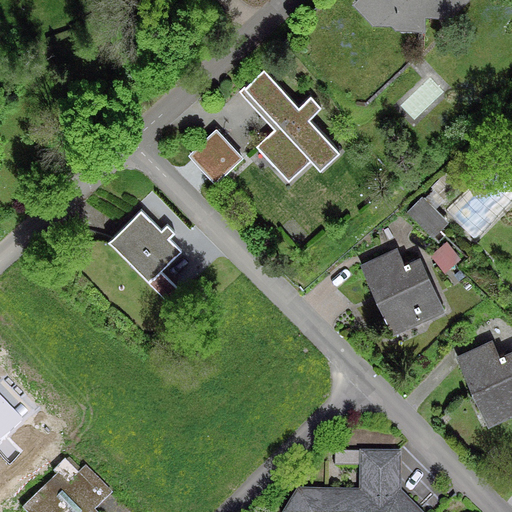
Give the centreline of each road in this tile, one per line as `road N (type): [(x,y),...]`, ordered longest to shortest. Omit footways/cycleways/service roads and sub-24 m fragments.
road 1 (residential): [(136,138),(360,382)]
road 2 (residential): [(286,0),(136,138)]
road 3 (residential): [(360,382),(494,511)]
road 4 (residential): [(229,511),(360,382)]
road 5 (residential): [(136,138),(0,256)]
